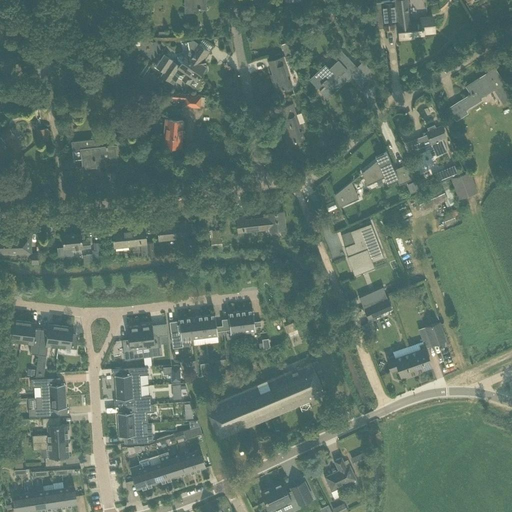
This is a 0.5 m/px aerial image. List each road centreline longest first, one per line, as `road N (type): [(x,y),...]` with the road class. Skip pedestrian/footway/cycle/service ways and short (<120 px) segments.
road 1 (residential): [(257,184),(309,182),(386,112),(511,28)]
road 2 (residential): [(0,217),(257,184)]
road 3 (track): [(382,411),(314,246),(299,184)]
road 4 (residential): [(95,317),(95,421),(108,511)]
road 5 (residential): [(257,184),(237,0)]
road 6 (residential): [(95,317),(252,295)]
road 7 (residential): [(226,483),(364,419)]
road 8 (unclassified): [(511,402),(447,392),(382,411)]
